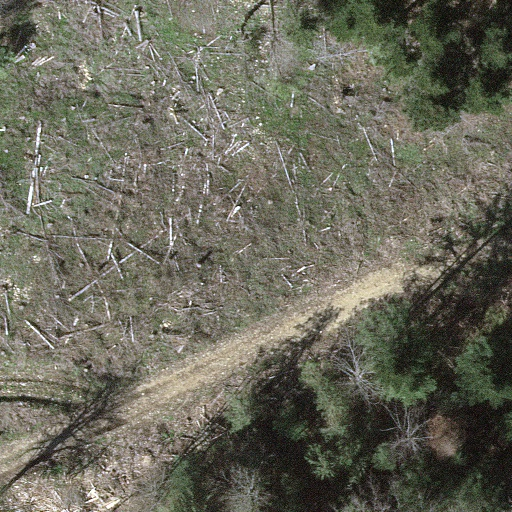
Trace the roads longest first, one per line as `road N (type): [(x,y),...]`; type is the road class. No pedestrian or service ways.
road 1 (track): [(511,241),(370,289),(0,464)]
road 2 (track): [(0,380),(130,401)]
